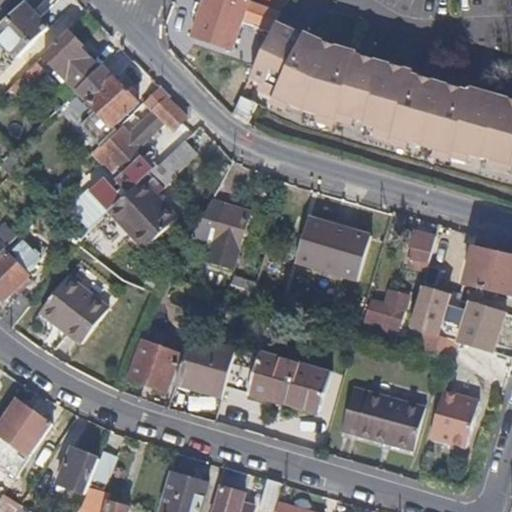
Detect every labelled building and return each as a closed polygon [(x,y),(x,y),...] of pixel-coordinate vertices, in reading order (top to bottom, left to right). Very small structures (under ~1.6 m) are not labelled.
[(13,14),(26,2),(28,0),(11,0),(8,4),(6,9),(13,14)] [(233,52),(251,1),(247,0),(205,0),(203,7),(201,16),(193,39),(203,42),(233,52)] [(284,10),(288,0),(262,0),(262,3),(284,10)] [(52,27),(26,2),(13,14),(0,27),(0,36),(21,59),(52,27)] [(201,16),(203,7),(198,5),(194,14),(201,16)] [(466,112),(471,99),(458,95),(459,91),(428,82),(427,82),(425,86),(416,83),(412,83),(409,94),(408,94),(397,91),(403,72),(402,71),(367,59),(365,60),(360,76),(351,72),(355,61),(342,57),(344,52),(344,51),(317,40),(315,40),(313,44),(299,38),(294,50),(285,46),(292,30),(278,22),(253,76),(276,88),(273,95),(308,113),(311,113),(336,122),(339,114),(366,123),(365,127),(397,137),(395,141),(452,158),(453,156),(455,155),(481,164),(484,163),(484,160),(511,168),(511,103),(485,95),(483,96),(478,115),(475,115),(466,112)] [(103,68),(85,50),(86,47),(72,33),(46,58),(79,92),(103,68)] [(18,95),(45,69),(38,62),(10,88),(18,95)] [(140,103),(105,67),(103,68),(79,92),(99,113),(114,129),(140,103)] [(189,119),(169,98),(171,96),(162,87),(148,100),(156,108),(155,111),(165,121),(176,132),(189,119)] [(252,123),(262,101),(245,94),(236,113),(244,117),(252,123)] [(165,121),(155,111),(128,138),(138,148),(165,121)] [(116,131),(114,129),(99,113),(84,127),(102,145),(116,131)] [(128,138),(122,131),(120,132),(116,131),(102,145),(92,155),(103,165),(110,158),(128,175),(147,157),(138,148),(128,138)] [(177,176),(200,154),(187,140),(163,163),(177,176)] [(10,177),(22,166),(13,157),(2,167),(10,177)] [(142,260),(187,214),(150,175),(102,221),(142,260)] [(235,270),(252,212),(213,200),(192,236),(210,242),(215,226),(219,227),(208,262),(235,270)] [(341,275),(353,232),(310,219),(298,263),(341,275)] [(0,247),(4,252),(16,240),(7,231),(0,237),(0,247)] [(429,263),(438,237),(418,231),(413,244),(413,249),(416,251),(413,259),(429,263)] [(511,254),(476,245),(465,284),(511,295),(511,254)] [(30,278),(31,276),(9,253),(0,262),(0,297),(4,301),(16,290),(19,293),(33,281),(30,278)] [(375,302),(383,277),(375,275),(367,300),(373,302),(375,302)] [(257,300),(258,279),(236,278),(235,298),(257,300)] [(110,313),(66,281),(38,315),(80,348),(110,313)] [(438,337),(450,294),(421,286),(409,329),(438,337)] [(400,327),(409,297),(392,291),(387,306),(375,302),(373,302),(364,332),(384,338),(389,324),(400,327)] [(13,329),(34,304),(24,296),(3,320),(13,329)] [(505,312),(468,301),(456,342),(493,353),(505,312)] [(223,400),(237,353),(193,338),(177,385),(223,400)] [(169,393),(182,353),(144,341),(132,380),(169,393)] [(320,419),(334,375),(261,353),(248,397),(320,419)] [(415,452),(428,409),(356,387),(343,431),(415,452)] [(467,449),(480,403),(444,393),(432,439),(467,449)] [(0,467),(17,479),(54,427),(16,400),(0,416),(0,467)] [(92,483),(101,461),(73,450),(60,484),(87,496),(92,483)] [(107,488),(118,459),(104,454),(101,461),(92,483),(107,488)] [(202,511),(211,485),(175,474),(163,511),(202,511)] [(274,511),(283,485),(270,480),(260,511),(274,511)] [(250,511),(243,509),(245,503),(247,495),(225,489),(218,511),(250,511)] [(6,494),(0,506),(0,511),(18,511),(23,503),(6,494)] [(92,511),(97,500),(87,496),(80,511),(92,511)] [(310,511),(312,508),(311,505),(309,503),(306,501),(302,500),(298,503),(295,508),(281,504),(278,511),(310,511)] [(131,511),(132,510),(109,503),(106,511),(131,511)] [(250,511),(255,511),(257,508),(245,503),(243,509),(250,511)]
